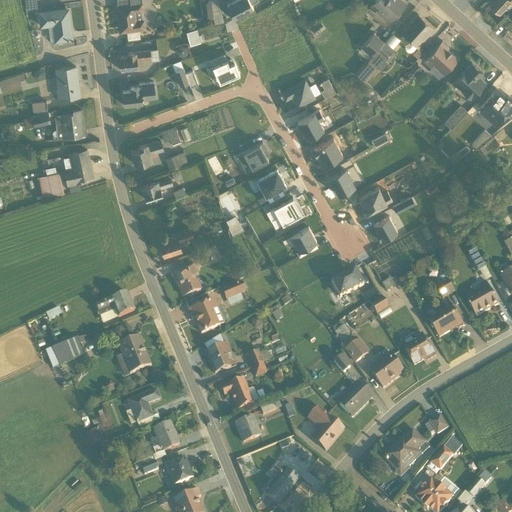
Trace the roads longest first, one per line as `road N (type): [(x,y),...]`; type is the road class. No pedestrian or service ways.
road 1 (residential): [(244,511),(141,258),(109,137)]
road 2 (residential): [(340,472),(418,394),(511,340)]
road 3 (residential): [(252,87),(344,242)]
road 4 (residential): [(109,137),(252,87)]
road 5 (residential): [(109,137),(90,0)]
